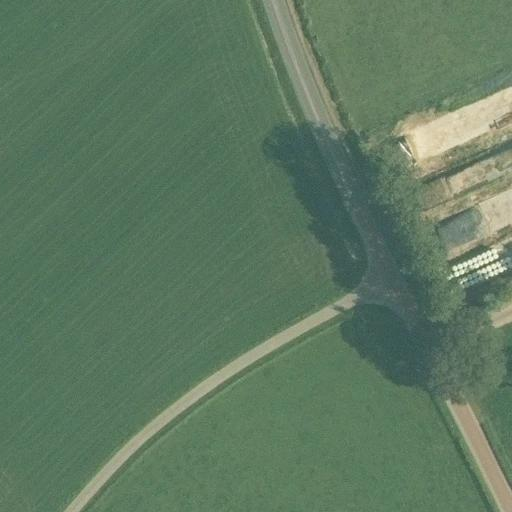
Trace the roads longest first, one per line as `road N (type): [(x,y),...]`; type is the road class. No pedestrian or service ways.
road 1 (unclassified): [(70,511),(181,402),(391,279)]
road 2 (tertiary): [(391,279),(274,0)]
road 3 (tertiary): [(503,511),(391,279)]
